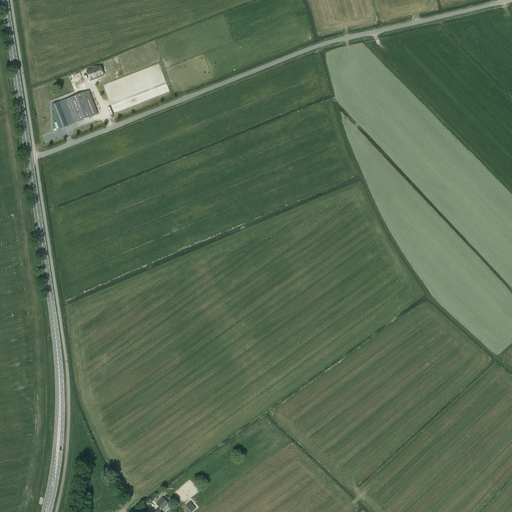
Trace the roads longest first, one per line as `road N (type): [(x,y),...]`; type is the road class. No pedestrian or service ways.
road 1 (unclassified): [(29,160),(319,46),(509,0)]
road 2 (secondary): [(49,511),(60,380),(29,160)]
road 3 (secondary): [(29,160),(4,0)]
